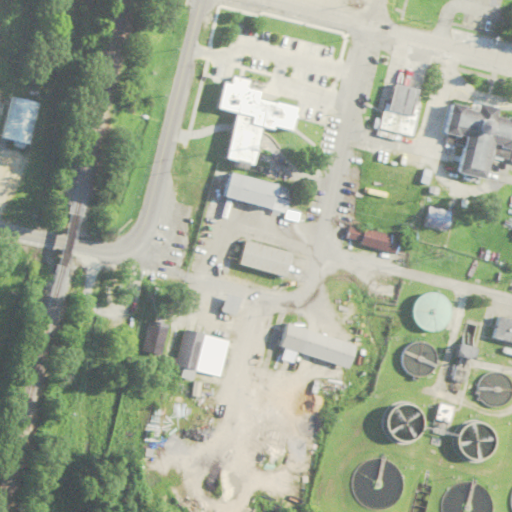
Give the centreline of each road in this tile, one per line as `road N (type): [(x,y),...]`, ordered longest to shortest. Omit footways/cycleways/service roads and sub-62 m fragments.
road 1 (secondary): [(127,238),(147,208),(198,0)]
road 2 (residential): [(334,171),(370,23)]
road 3 (residential): [(511,58),(370,23)]
road 4 (secondary): [(127,238),(98,246),(0,226)]
